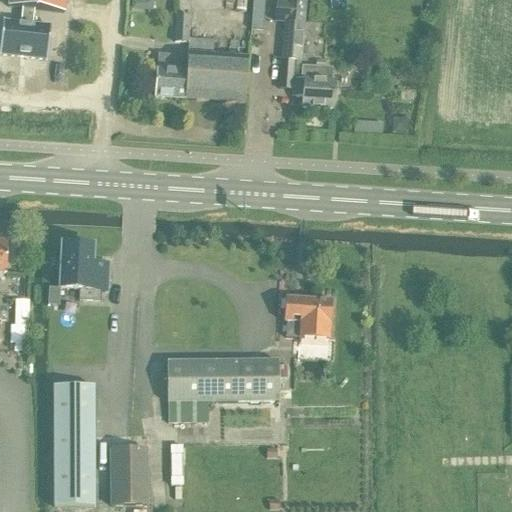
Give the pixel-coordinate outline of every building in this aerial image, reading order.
[(8,0),(7,9),(21,10),(33,11),(63,15),(64,0),(8,0)] [(277,3),(275,23),(284,24),(281,61),(279,90),(291,91),(291,89),(296,89),(295,99),(302,99),(301,109),(332,111),(334,83),(330,83),(331,71),(324,70),(324,63),(316,63),(315,70),(302,69),(301,69),(300,69),(301,58),(303,24),(305,5),(277,3)] [(2,23),(0,41),(0,56),(46,62),(50,29),(32,27),(33,11),(21,10),(20,25),(2,23)] [(250,31),(262,32),(263,16),(252,15),(250,31)] [(173,45),(186,47),(184,72),(176,71),(178,57),(158,56),(156,71),(154,99),(244,106),(247,60),(212,57),(212,43),(188,41),(190,18),(175,17),(173,45)] [(370,125),(369,136),(380,137),(381,126),(370,125)] [(62,246),(59,291),(79,292),(79,302),(99,303),(99,293),(105,293),(107,266),(91,265),(92,248),(62,246)] [(284,339),(298,340),(328,342),(330,326),(332,303),(285,300),(283,323),(286,323),(284,339)] [(28,312),(28,302),(15,302),(15,312),(28,312)] [(278,364),(166,365),(167,425),(208,424),(207,404),(218,404),(218,407),(278,406),(278,364)] [(93,389),(56,389),(57,509),(94,509),(93,389)] [(218,411),(218,443),(280,442),(280,410),(218,411)] [(110,452),(111,508),(147,507),(146,451),(110,452)] [(276,451),(266,451),(266,459),(276,459),(276,451)] [(278,511),(278,502),(268,503),(268,511),(278,511)]
